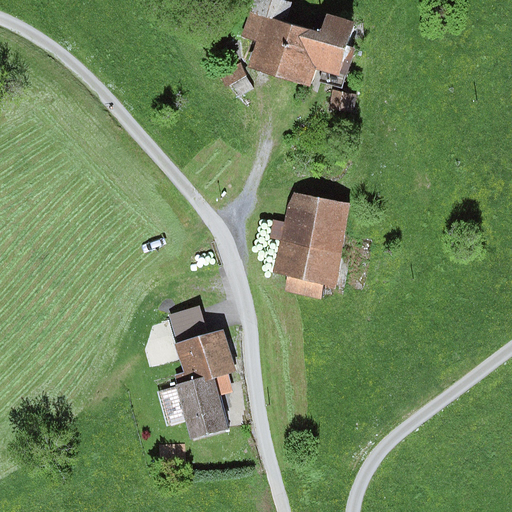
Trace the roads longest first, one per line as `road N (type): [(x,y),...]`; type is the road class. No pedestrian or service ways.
road 1 (unclassified): [(285,511),(259,414),(250,317),(225,243),(202,206),(78,68),(0,20)]
road 2 (unclassified): [(511,351),(388,442),(369,466),(354,511)]
